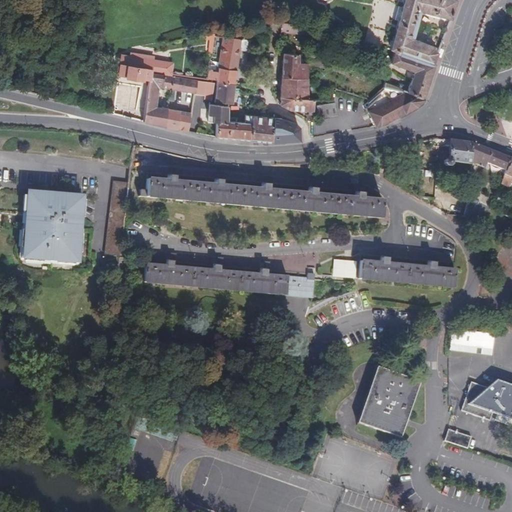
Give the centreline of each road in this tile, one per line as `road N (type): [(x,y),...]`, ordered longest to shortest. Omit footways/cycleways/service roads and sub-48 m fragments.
road 1 (tertiary): [(437,121),(301,151),(248,154),(110,125)]
road 2 (residential): [(0,161),(105,174),(96,247)]
road 3 (tertiary): [(437,121),(476,0)]
